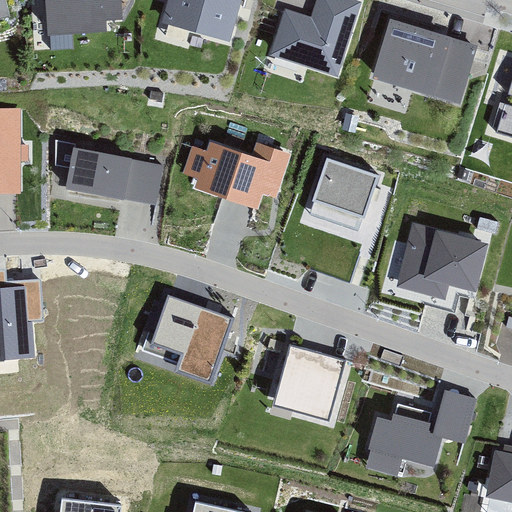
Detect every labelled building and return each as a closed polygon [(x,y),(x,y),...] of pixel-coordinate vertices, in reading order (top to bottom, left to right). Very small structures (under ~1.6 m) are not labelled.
[(5,0),(0,0),(0,17),(9,15),(5,0)] [(46,0),(49,30),(105,26),(104,18),(120,16),(119,0),(46,0)] [(236,0),(171,0),(166,21),(226,38),(236,0)] [(320,0),(313,22),(287,13),(275,52),(334,71),(356,4),(343,0),(320,0)] [(457,100),(473,47),(392,22),(376,75),(457,100)] [(511,79),(496,132),(511,137),(511,79)] [(16,115),(0,115),(0,184),(15,185),(16,115)] [(200,184),(254,203),(264,174),(277,179),(285,154),(260,145),(255,161),(213,147),(200,184)] [(122,197),(126,175),(143,178),(144,174),(160,178),(162,166),(74,148),(66,187),(122,197)] [(378,175),(326,157),(312,200),(339,209),(335,222),(358,230),(363,217),(364,217),(378,175)] [(432,276),(424,305),(455,313),(463,284),(473,287),(484,245),(416,228),(405,269),(432,276)] [(309,269),(350,283),(360,252),(319,238),(309,269)] [(28,285),(0,287),(0,359),(34,357),(28,285)] [(233,317),(167,294),(150,343),(180,354),(175,370),(211,383),(233,317)] [(329,420),(345,359),(289,343),(272,404),(329,420)] [(370,446),(433,463),(441,434),(464,440),(469,423),(397,403),(392,421),(378,417),(370,446)] [(489,493),(511,497),(511,456),(497,453),(489,493)] [(117,511),(118,501),(63,495),(60,511),(117,511)] [(250,511),(251,510),(196,498),(193,511),(250,511)]
